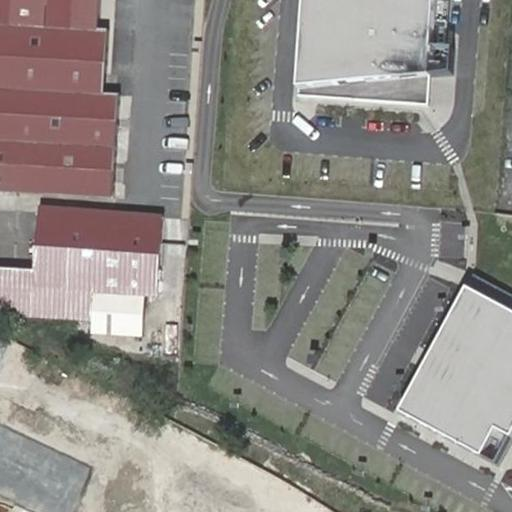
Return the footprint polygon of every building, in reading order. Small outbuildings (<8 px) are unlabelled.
[(0,0),(0,193),(111,202),(117,98),(102,97),(107,32),(95,31),(96,0),(0,0)] [(306,0),(299,96),(432,107),(440,0),(306,0)] [(73,212),(67,291),(152,297),(159,297),(164,218),(73,212)] [(511,251),(511,220),(498,218),(492,247),(511,251)] [(511,312),(473,291),(408,413),(501,463),(511,442),(511,312)] [(80,511),(104,450),(0,401),(0,491),(46,511),(80,511)] [(119,416),(110,437),(136,448),(145,428),(119,416)] [(164,425),(153,453),(187,467),(199,439),(164,425)]
